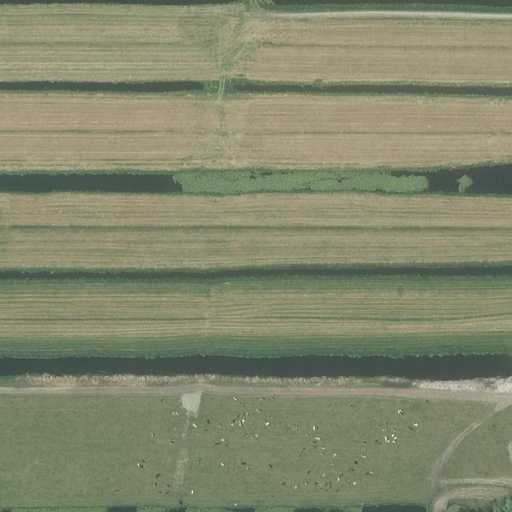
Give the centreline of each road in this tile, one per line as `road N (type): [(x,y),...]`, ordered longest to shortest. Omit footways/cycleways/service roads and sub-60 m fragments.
road 1 (track): [(511,396),(0,390)]
road 2 (track): [(511,15),(289,16)]
